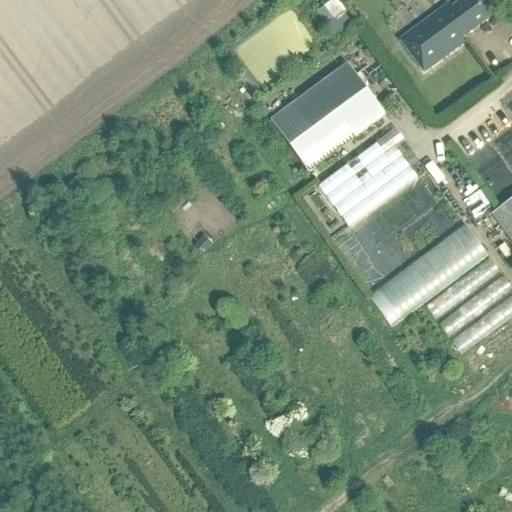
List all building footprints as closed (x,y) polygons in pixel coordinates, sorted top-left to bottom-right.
[(463,39),(489,19),(474,0),(463,0),(452,9),(449,4),(399,42),(424,74),(466,43),(463,39)] [(334,39),(351,26),(342,14),(325,27),(334,39)] [(348,66),(271,122),(298,159),(343,126),(354,141),(386,118),(348,66)] [(395,128),(384,138),(398,153),(409,143),(395,128)] [(511,243),(511,200),(492,216),(511,243)] [(494,262),(480,244),(411,289),(425,310),(494,262)] [(511,304),(507,297),(437,344),(460,376),(511,340),(511,304)] [(348,346),(368,375),(383,365),(362,336),(348,346)] [(408,428),(421,419),(386,365),(373,373),(408,428)] [(511,384),(404,465),(415,479),(511,405),(511,384)]
